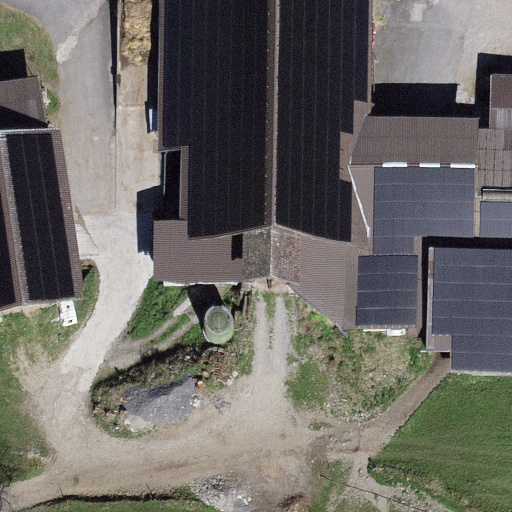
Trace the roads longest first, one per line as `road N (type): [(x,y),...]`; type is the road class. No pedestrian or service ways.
road 1 (track): [(68,0),(108,320),(70,387),(69,426),(93,475)]
road 2 (track): [(0,499),(207,437)]
road 3 (track): [(391,511),(359,496),(310,444),(266,431),(207,437)]
